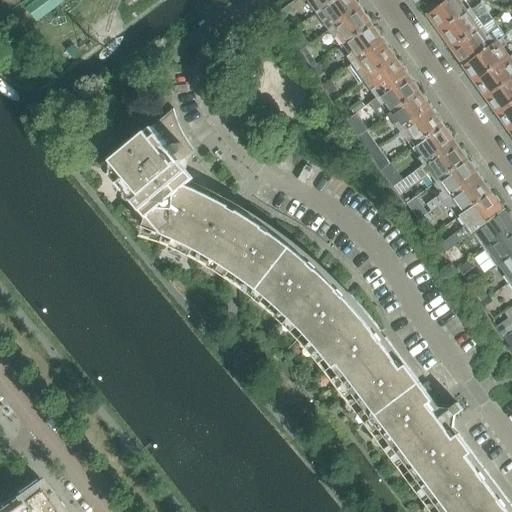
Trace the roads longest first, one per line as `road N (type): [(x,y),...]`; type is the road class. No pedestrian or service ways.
road 1 (residential): [(266,0),(214,41),(211,98),(228,132),(258,164),(346,219),(383,254),(511,438)]
road 2 (residential): [(387,0),(511,174)]
